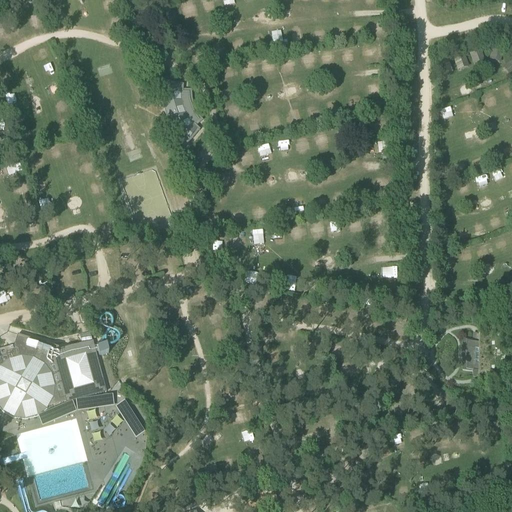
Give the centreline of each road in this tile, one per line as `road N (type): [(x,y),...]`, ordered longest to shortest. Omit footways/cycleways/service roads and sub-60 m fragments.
road 1 (unknown): [(285,474),(246,317),(420,327)]
road 2 (unknown): [(171,277),(201,362),(203,407),(195,425),(107,511)]
road 3 (unknown): [(111,294),(102,243),(89,230),(65,230),(0,253)]
